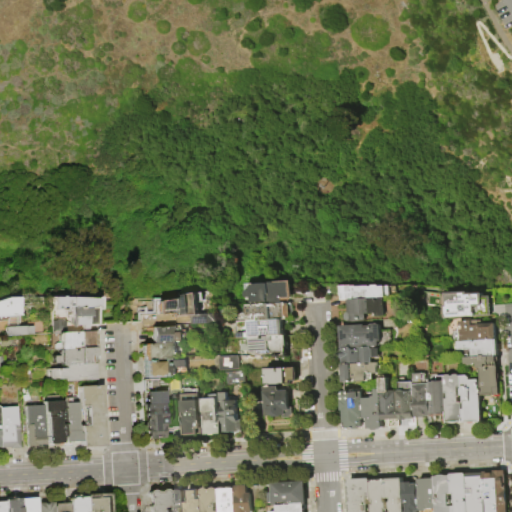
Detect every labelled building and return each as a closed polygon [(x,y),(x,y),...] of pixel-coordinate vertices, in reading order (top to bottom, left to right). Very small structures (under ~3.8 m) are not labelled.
[(282,302),(270,303),(253,304),(253,298),(248,298),(246,297),(246,285),(254,285),(254,286),(270,285),(269,283),(274,283),(276,284),(275,282),(291,281),(292,301),(282,301),(282,302)] [(348,300),(341,301),(341,296),(340,296),(339,287),(352,286),(352,287),(357,287),(357,288),(369,287),(371,288),(373,286),(379,285),(379,287),(396,286),(397,295),(390,296),(390,298),(369,299),(348,300)] [(446,294),(468,292),(468,295),(483,294),(483,297),(490,297),(491,317),(445,320),(444,306),(447,306),(446,294)] [(169,318),(169,314),(156,315),(155,301),(197,294),(198,315),(215,314),(215,324),(192,326),(191,317),(169,318)] [(92,331),(56,333),(49,334),(48,321),(62,320),(62,321),(68,324),(68,317),(66,317),(66,315),(62,315),(62,311),(60,311),(60,310),(52,310),(51,298),(57,298),(59,296),(61,296),(62,297),(98,297),(99,310),(94,310),(95,325),(94,325),(95,331),(92,331)] [(0,316),(0,298),(1,298),(15,297),(16,316),(0,316)] [(348,300),(369,299),(369,300),(375,300),(376,314),(365,315),(366,322),(349,323),(349,322),(347,322),(345,320),(345,315),(347,313),(349,313),(348,300)] [(284,320),(255,322),(255,317),(250,317),(248,314),(248,309),(249,306),(270,305),(270,303),(282,302),(283,304),(287,304),(287,305),(289,305),(290,319),(288,319),(288,320),(284,320)] [(248,339),(241,339),(239,337),(238,323),(255,322),(284,320),(285,336),(264,338),(262,338),(248,339)] [(460,322),(485,321),(485,325),(495,324),(496,341),(462,343),(460,322)] [(340,327),(380,324),(381,342),(378,342),(379,347),(372,347),(342,349),(341,349),(340,327)] [(2,327),(22,326),(23,327),(29,326),(30,334),(23,334),(23,335),(3,336),(2,327)] [(168,342),(150,344),(149,328),(181,326),(182,342),(168,342)] [(92,347),(57,349),(57,346),(53,346),(52,340),(56,339),(56,333),(92,331),(92,347)] [(286,336),(287,353),(283,353),(281,357),(276,357),(274,354),(267,354),(266,352),(261,353),(261,354),(251,355),(251,352),(243,352),(243,345),(249,345),(248,339),(262,338),(262,341),(265,341),(264,338),(285,336),(286,336)] [(462,343),(496,341),(498,340),(499,356),(497,356),(473,358),(472,350),(459,351),(458,343),(462,343)] [(141,344),(150,344),(168,342),(168,346),(176,345),(176,350),(178,351),(178,353),(176,356),(169,356),(169,359),(142,361),(142,356),(141,356),(140,346),(141,346),(141,344)] [(92,363),(63,365),(58,365),(58,363),(51,363),(50,356),(56,356),(56,351),(57,349),(92,347),(92,354),(94,353),(94,360),(93,362),(93,363),(92,363)] [(342,349),(372,347),(372,350),(379,349),(380,359),(372,359),(373,364),(343,366),(343,360),(342,360),(341,352),(343,352),(342,349)] [(219,357),(238,356),(239,370),(220,371),(219,357)] [(473,358),(497,356),(499,358),(499,361),(498,363),(500,396),(480,397),(479,383),(481,383),(480,373),(478,373),(478,364),(475,365),(473,366),(470,366),(469,365),(466,365),(466,358),(473,358)] [(142,361),(169,359),(173,359),(173,362),(186,361),(187,369),(176,370),(176,375),(174,376),(174,377),(143,379),(142,361)] [(45,369),(64,368),(63,365),(92,363),(93,380),(82,381),(81,378),(75,378),(75,381),(64,382),(64,379),(45,380),(45,369)] [(343,366),(373,364),(380,363),(380,367),(378,367),(378,374),(373,375),(373,379),(371,381),(372,382),(356,383),(356,379),(352,380),(352,383),(343,384),(343,377),(341,377),(341,371),(342,371),(342,366),(343,366)] [(285,369),(296,368),(297,382),(292,382),(292,385),(286,386),(285,385),(285,369)] [(285,385),(267,385),(267,375),(264,376),(264,370),(285,369),(285,385)] [(225,373),(243,372),(244,385),(226,386),(225,373)] [(461,377),(461,388),(458,389),(459,403),(462,403),(464,423),(460,423),(459,425),(452,426),(450,424),(447,424),(447,417),(446,400),(448,400),(448,394),(445,394),(445,382),(444,377),(447,376),(451,376),(452,377),(453,377),(455,375),(459,375),(461,377)] [(479,383),(480,397),(482,423),(464,424),(464,423),(462,403),(461,388),(461,377),(468,376),(471,378),(471,381),(479,380),(479,383)] [(143,380),(157,379),(158,392),(143,393),(143,380)] [(383,421),(383,429),(380,429),(378,431),(374,431),(372,430),(365,430),(365,429),(363,399),(372,398),(372,397),(375,397),(375,390),(381,390),(380,379),(389,379),(390,393),(381,393),(381,394),(382,407),(379,407),(379,411),(382,411),(383,421)] [(415,417),(415,419),(407,419),(407,421),(401,421),(400,420),(398,420),(397,393),(397,392),(399,392),(398,383),(413,382),(413,386),(415,417)] [(446,400),(447,417),(431,418),(431,416),(429,385),(428,383),(445,382),(445,394),(446,400)] [(78,441),(77,433),(79,433),(78,426),(86,425),(85,406),(77,407),(76,386),(100,385),(103,446),(80,448),(80,441),(78,441)] [(431,416),(415,417),(413,386),(429,385),(431,416)] [(264,388),(278,388),(278,390),(279,391),(279,392),(288,392),(288,410),(292,410),(292,415),(288,419),(282,419),(282,417),(279,417),(279,418),(270,418),(270,417),(264,417),(264,388)] [(183,436),(183,425),(182,423),(182,418),(183,416),(182,404),(181,404),(180,391),(181,391),(183,389),(189,389),(191,390),(198,390),(200,429),(196,429),(197,435),(183,436)] [(363,399),(365,429),(362,430),(362,428),(361,428),(361,431),(349,431),(346,431),(345,429),(344,426),(346,424),(345,423),(344,423),(343,412),(342,412),(341,401),(342,401),(342,394),(344,394),(344,392),(356,391),(356,393),(360,393),(360,399),(363,399)] [(398,420),(396,420),(397,425),(387,426),(387,421),(383,421),(382,411),(382,407),(381,394),(389,393),(391,392),(395,392),(397,393),(398,420)] [(221,434),(220,423),(221,423),(220,394),(228,394),(228,402),(236,402),(236,406),(237,406),(238,421),(240,421),(241,432),(237,432),(237,433),(221,434)] [(203,400),(211,399),(211,396),(217,395),(219,421),(220,421),(220,423),(221,434),(221,435),(205,436),(203,400)] [(63,437),(61,409),(63,409),(63,398),(69,397),(70,403),(75,402),(77,433),(78,441),(75,443),(69,443),(68,442),(63,442),(63,437)] [(42,405),(42,402),(61,401),(61,409),(63,437),(60,437),(60,443),(57,444),(56,445),(51,445),(50,444),(46,444),(44,413),(42,413),(42,405)] [(145,404),(152,403),(152,405),(163,404),(163,407),(164,407),(165,420),(162,421),(163,438),(147,439),(145,404)] [(24,406),(42,405),(42,413),(44,444),(36,444),(36,446),(26,447),(24,424),(25,424),(24,406)] [(0,447),(0,407),(15,407),(16,425),(17,425),(18,448),(7,448),(7,447),(0,447)] [(483,473),(505,471),(506,491),(507,491),(508,506),(507,506),(507,511),(487,511),(487,501),(485,501),(483,473)] [(452,511),(452,506),(455,506),(454,494),(451,494),(450,476),(450,475),(451,475),(451,474),(466,473),(466,474),(467,474),(468,490),(468,495),(468,499),(466,500),(466,502),(468,502),(468,511),(452,511)] [(467,474),(483,473),(485,501),(485,511),(468,511),(468,502),(468,499),(468,495),(474,495),(473,489),(468,490),(467,474)] [(436,511),(434,478),(434,477),(438,477),(440,476),(442,476),(445,475),(447,476),(450,476),(451,494),(448,495),(449,507),(452,506),(452,511),(436,511)] [(349,511),(348,480),(370,478),(370,481),(371,499),(368,499),(368,511),(349,511)] [(419,494),(419,479),(434,478),(436,511),(423,511),(421,510),(420,510),(419,494)] [(371,511),(371,499),(370,481),(373,481),(373,480),(383,479),(383,481),(386,481),(387,499),(384,499),(384,503),(386,504),(387,510),(385,510),(385,511),(371,511)] [(391,511),(391,509),(390,509),(389,503),(391,502),(391,499),(387,499),(386,481),(386,480),(402,479),(402,483),(403,504),(403,511),(391,511)] [(277,506),(272,506),(272,503),(269,503),(268,494),(272,493),(271,484),(304,482),(305,505),(304,505),(277,506)] [(402,483),(412,482),(412,485),(417,485),(418,494),(419,494),(420,510),(420,511),(406,511),(406,504),(403,504),(402,483)] [(235,486),(246,485),(247,493),(251,493),(252,511),(235,511),(235,494),(236,494),(235,486)] [(251,486),(264,485),(266,511),(252,511),(251,493),(251,486)] [(235,494),(235,511),(219,511),(219,502),(218,490),(219,490),(218,489),(220,489),(220,488),(226,488),(226,489),(228,488),(228,487),(233,487),(233,488),(234,488),(235,494)] [(202,511),(202,496),(201,491),(203,489),(205,489),(207,489),(209,489),(211,489),(212,488),(214,488),(216,488),(217,489),(218,490),(219,502),(216,502),(217,504),(216,504),(216,511),(217,511),(218,511),(202,511)] [(167,491),(168,508),(165,509),(165,511),(149,511),(147,511),(147,506),(149,504),(148,498),(147,497),(147,493),(148,492),(148,491),(150,490),(152,489),(155,491),(158,491),(160,489),(165,489),(167,491)] [(202,511),(184,511),(184,501),(187,500),(186,490),(198,489),(199,496),(202,496),(202,511)] [(184,501),(184,511),(168,511),(168,508),(167,491),(170,490),(173,490),(175,491),(178,490),(181,490),(183,490),(184,501)] [(84,494),(107,493),(107,496),(109,498),(109,501),(107,503),(107,505),(109,506),(110,511),(108,511),(84,511),(84,498),(84,494)] [(35,511),(19,511),(19,498),(35,497),(35,511)] [(68,511),(68,499),(69,499),(70,497),(74,497),(75,498),(77,498),(77,497),(83,497),(83,498),(84,498),(84,511),(68,511)] [(19,498),(19,511),(3,511),(3,501),(3,499),(19,498)] [(36,511),(36,502),(51,502),(51,511),(36,511)] [(52,511),(52,503),(67,503),(67,511),(52,511)]
